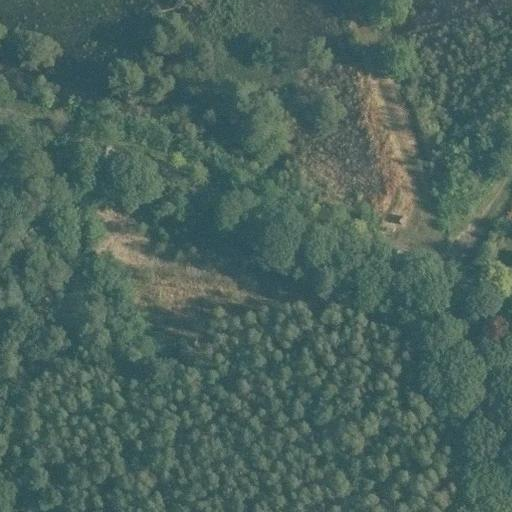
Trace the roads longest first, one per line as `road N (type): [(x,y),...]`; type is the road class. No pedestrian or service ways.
road 1 (track): [(448,267),(443,275),(373,257),(45,132)]
road 2 (track): [(45,132),(49,180),(162,511)]
road 3 (track): [(358,0),(448,267)]
